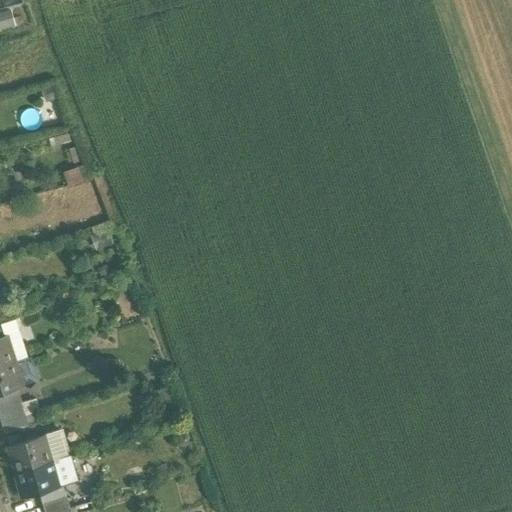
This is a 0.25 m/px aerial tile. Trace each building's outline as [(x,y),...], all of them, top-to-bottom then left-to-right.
[(15,319),(0,324),(4,338),(3,338),(10,362),(27,357),(15,319)] [(0,337),(0,365),(10,362),(3,338),(3,337),(0,337)] [(10,362),(0,365),(0,393),(15,389),(19,387),(10,362)] [(15,389),(0,393),(0,407),(19,401),(15,389)] [(19,401),(0,407),(0,420),(0,421),(23,414),(19,401)] [(23,414),(0,421),(4,432),(27,426),(23,414)] [(40,436),(8,445),(15,471),(48,461),(40,436)] [(48,461),(15,471),(23,497),(39,492),(56,487),(48,461)] [(56,487),(39,492),(42,503),(63,497),(60,486),(56,487)] [(63,497),(42,503),(44,511),(57,511),(68,509),(65,497),(63,497)]
